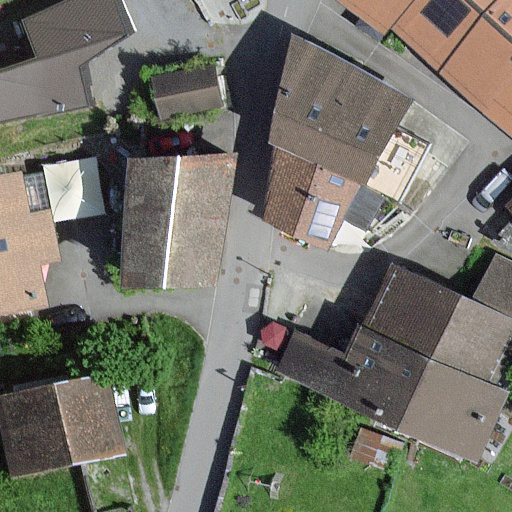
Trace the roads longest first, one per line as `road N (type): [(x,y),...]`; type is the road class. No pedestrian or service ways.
road 1 (residential): [(286,6),(419,82),(470,117),(486,140),(428,221),(389,255),(333,269),(247,239)]
road 2 (residential): [(189,511),(247,239)]
road 3 (residential): [(247,239),(263,104),(286,6)]
